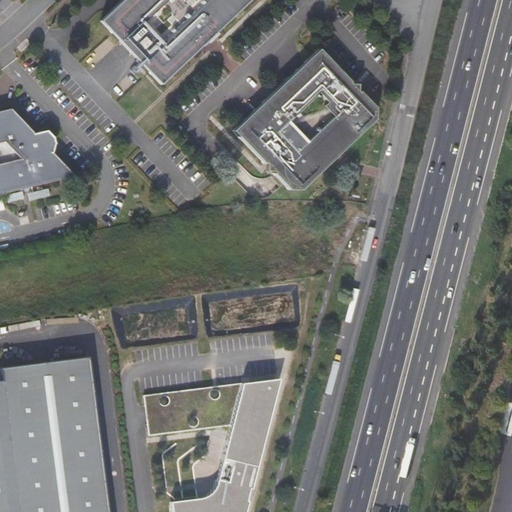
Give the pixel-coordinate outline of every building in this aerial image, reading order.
[(250,0),(116,0),(112,4),(105,11),(96,19),(119,43),(129,53),(142,67),(160,86),(200,48),(208,40),(215,34),(250,0)] [(263,165),(264,164),(265,163),(269,167),(275,172),(273,174),(272,175),(277,180),(281,185),(287,191),(299,192),(333,159),(334,158),(337,156),(340,153),(341,152),(374,121),(374,109),(358,93),(357,94),(355,96),(350,91),(346,86),(348,84),(349,83),(317,50),(306,61),(298,68),(290,76),(273,93),(270,95),(256,108),(248,116),(231,132),(263,165)] [(349,86),(348,84),(346,86),(350,91),(355,96),(357,94),(355,92),(356,86),(349,86)] [(0,194),(30,187),(64,179),(66,170),(51,154),(54,145),(53,139),(46,131),(33,134),(10,109),(0,111),(0,194)] [(265,163),(264,164),(265,165),(264,172),(271,173),(273,174),(275,172),(269,167),(265,163)] [(73,177),(66,170),(64,179),(73,177)] [(28,193),(30,201),(49,196),(48,188),(31,192),(28,193)] [(22,191),(7,195),(9,202),(23,198),(22,191)] [(0,511),(106,511),(88,360),(1,371),(2,384),(0,383),(0,511)] [(178,500),(179,511),(244,511),(276,379),(243,383),(232,425),(217,482),(214,488),(211,491),(207,495),(202,497),(197,497),(194,498),(178,500)] [(150,434),(232,425),(243,383),(213,386),(146,394),(147,406),(148,415),(150,434)] [(179,511),(178,500),(171,501),(172,511),(179,511)]
